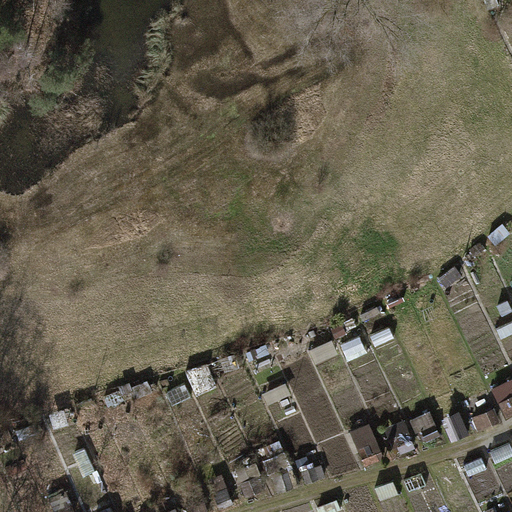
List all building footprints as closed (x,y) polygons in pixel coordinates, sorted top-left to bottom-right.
[(500,7),(497,0),(486,0),(490,10),(500,7)] [(500,244),(511,231),(511,229),(504,222),(490,235),(500,244)] [(494,265),(486,268),(491,280),(499,277),(494,265)] [(440,278),(446,287),(466,275),(461,266),(440,278)] [(383,305),(364,314),(368,324),(388,316),(383,305)] [(354,318),(333,327),(338,337),(358,328),(354,318)] [(392,325),(372,334),(376,343),(397,334),(392,325)] [(190,382),(196,395),(219,384),(213,371),(190,382)] [(511,380),(495,388),(508,418),(511,416),(511,380)] [(482,382),(459,392),(464,404),(487,394),(482,382)] [(165,392),(172,407),(189,400),(183,385),(165,392)] [(495,406),(473,416),(479,430),(502,420),(495,406)] [(432,407),(411,416),(424,446),(446,436),(432,407)] [(46,417),(50,428),(74,420),(70,409),(46,417)] [(410,414),(384,425),(399,457),(424,446),(411,416),(410,414)] [(18,427),(22,439),(42,432),(38,420),(18,427)] [(370,425),(351,434),(359,451),(378,442),(370,425)] [(315,457),(301,463),(307,477),(321,470),(315,457)] [(253,461),(234,468),(244,495),(262,488),(253,461)] [(287,464),(271,468),(277,491),(293,487),(287,464)] [(429,468),(403,474),(406,486),(431,480),(429,468)] [(223,474),(212,478),(224,506),(235,502),(223,474)] [(196,480),(178,488),(185,504),(204,496),(196,480)] [(503,486),(476,499),(480,508),(507,496),(503,486)] [(56,511),(71,511),(76,510),(66,489),(50,496),(56,511)] [(176,511),(169,495),(150,504),(154,511),(176,511)] [(337,497),(319,503),(322,511),(328,511),(340,508),(337,497)] [(476,499),(454,508),(455,511),(474,511),(481,509),(480,508),(476,499)] [(206,502),(199,505),(201,511),(204,511),(209,510),(206,502)]
